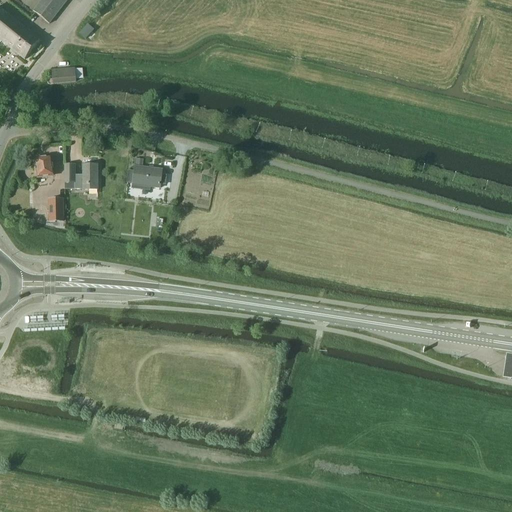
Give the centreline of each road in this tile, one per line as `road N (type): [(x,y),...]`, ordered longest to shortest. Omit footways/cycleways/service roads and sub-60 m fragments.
road 1 (unclassified): [(511,224),(139,131),(3,134)]
road 2 (primary): [(511,344),(159,290),(15,284)]
road 3 (tertiary): [(3,134),(35,72),(94,0)]
